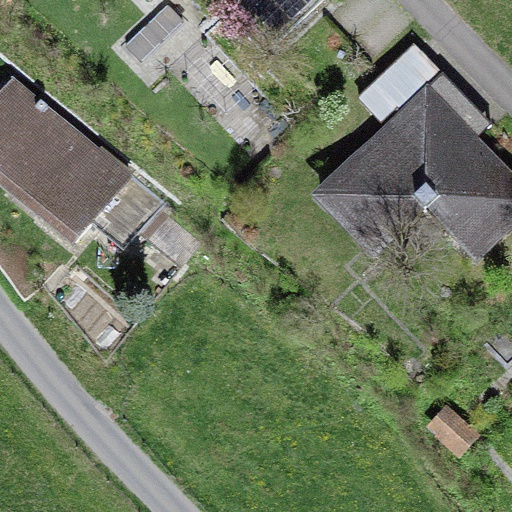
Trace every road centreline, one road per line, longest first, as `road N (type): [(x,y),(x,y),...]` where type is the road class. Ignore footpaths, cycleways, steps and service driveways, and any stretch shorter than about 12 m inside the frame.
road 1 (unclassified): [(0,302),(45,369),(179,511)]
road 2 (residential): [(426,0),(511,88)]
